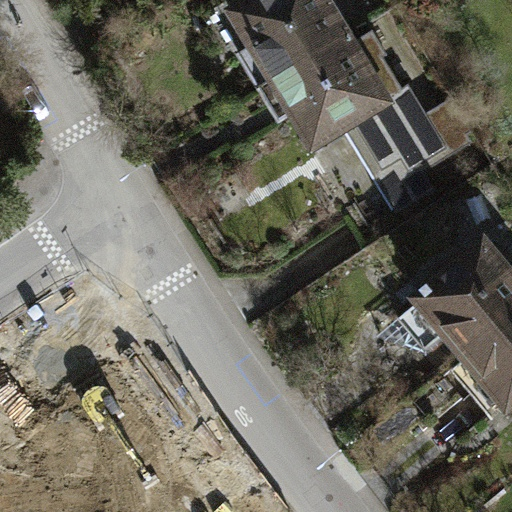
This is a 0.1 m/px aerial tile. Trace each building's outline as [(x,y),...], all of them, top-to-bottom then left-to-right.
[(259,87),(344,35),(322,0),(249,0),(230,12),(251,45),(238,53),(259,87)] [(349,45),(344,35),(259,87),(279,119),(292,112),(315,149),(355,123),(383,169),(398,159),(406,172),(446,145),(427,115),(409,86),(401,90),(367,36),(349,45)] [(427,115),(446,145),(472,128),(454,99),(427,115)] [(461,352),(511,310),(511,280),(481,243),(397,318),(409,331),(404,341),(426,351),(447,335),(461,352)] [(511,310),(461,352),(481,377),(467,389),(488,414),(511,394),(511,310)] [(167,511),(221,511),(200,486),(167,511)]
